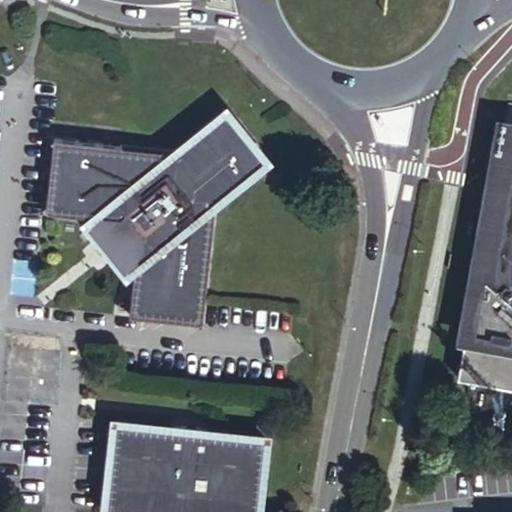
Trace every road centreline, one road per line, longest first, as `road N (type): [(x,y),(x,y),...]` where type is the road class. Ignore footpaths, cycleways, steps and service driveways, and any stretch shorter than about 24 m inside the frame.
road 1 (tertiary): [(389,230),(333,511)]
road 2 (tertiary): [(312,78),(356,126),(389,230)]
road 3 (tertiary): [(389,230),(404,209),(428,67)]
road 4 (unclassified): [(111,0),(266,33)]
road 5 (secondary): [(312,78),(367,89),(428,67)]
